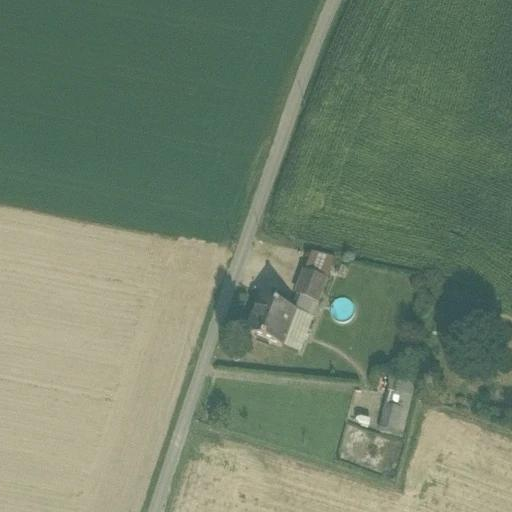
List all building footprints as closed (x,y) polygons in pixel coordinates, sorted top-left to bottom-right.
[(311,260),(304,277),(326,286),(335,264),(311,260)] [(301,301),(317,307),(326,286),(304,277),(296,299),(301,301)] [(294,318),(283,349),(299,355),(317,307),(301,301),(294,318)] [(254,338),(283,349),(294,318),(261,305),(257,317),(261,318),(254,338)] [(261,318),(257,317),(249,337),(254,338),(261,318)] [(387,378),(387,395),(410,402),(414,385),(387,378)] [(410,402),(387,395),(376,436),(399,443),(410,402)]
